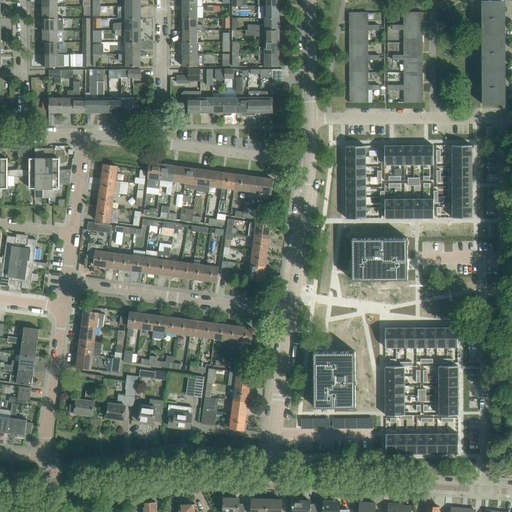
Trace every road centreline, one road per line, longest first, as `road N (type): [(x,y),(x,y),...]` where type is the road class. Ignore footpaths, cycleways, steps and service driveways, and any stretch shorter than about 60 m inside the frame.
road 1 (residential): [(288,312),(66,281)]
road 2 (residential): [(416,259),(484,259),(502,244),(503,118)]
road 3 (residential): [(54,495),(150,480),(270,477)]
road 4 (residential): [(484,489),(270,477)]
road 5 (residential): [(503,118),(310,118)]
road 6 (residential): [(270,477),(288,312)]
road 7 (residential): [(158,142),(309,164)]
road 8 (residential): [(288,312),(309,164)]
road 9 (residential): [(62,307),(47,455)]
road 10 (residential): [(158,142),(162,0)]
road 11 (residential): [(484,489),(484,352)]
road 12 (residential): [(22,133),(21,0)]
